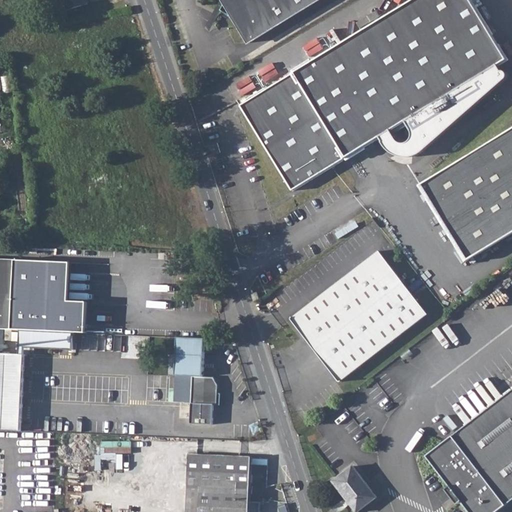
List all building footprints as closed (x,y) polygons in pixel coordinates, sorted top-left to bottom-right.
[(57,0),(59,5),(66,3),(68,10),(88,3),(86,0),(57,0)] [(226,0),(221,10),(234,17),(249,42),(318,0),(226,0)] [(473,0),(412,0),(242,104),(295,190),(377,140),(380,144),(377,146),(378,147),(380,150),(383,154),(387,157),(390,158),(394,160),(399,161),(404,161),(409,160),(413,158),(416,156),(503,81),(503,79),(504,77),(504,76),(503,74),(501,72),(499,71),(497,72),(494,67),(509,58),(473,0)] [(511,129),(421,185),(468,260),(511,232),(511,129)] [(378,250),(290,318),(338,382),(427,314),(378,250)] [(13,330),(13,313),(15,259),(0,258),(0,329),(6,330),(13,330)] [(16,328),(89,331),(90,301),(71,300),(73,262),(20,259),(16,328)] [(13,330),(6,330),(6,341),(13,341),(20,342),(20,333),(13,333),(13,330)] [(203,338),(178,337),(177,376),(194,377),(191,424),(213,425),(214,405),(218,405),(219,386),(212,377),(201,377),(203,338)] [(511,389),(427,455),(470,511),(496,511),(511,500),(511,389)] [(189,454),(188,486),(201,487),(200,511),(260,511),(261,502),(251,501),(253,457),(189,454)] [(353,466),(335,480),(358,511),(376,496),(353,466)] [(188,486),(187,511),(200,511),(201,487),(188,486)]
